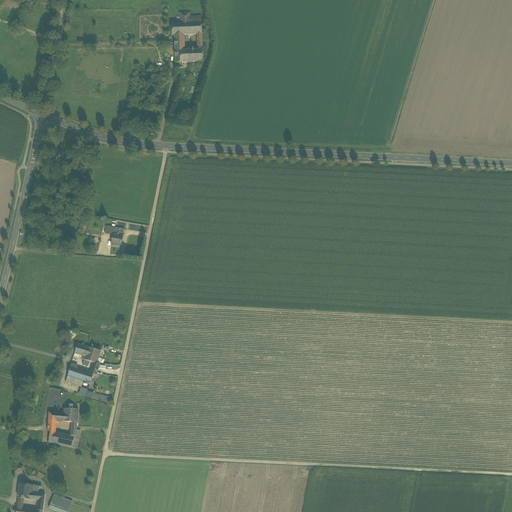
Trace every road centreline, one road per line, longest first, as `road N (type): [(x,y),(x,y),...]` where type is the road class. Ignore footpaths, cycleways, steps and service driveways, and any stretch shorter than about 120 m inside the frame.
road 1 (track): [(104,453),(511,474)]
road 2 (unclassified): [(162,145),(92,511)]
road 3 (tertiary): [(162,145),(511,163)]
road 4 (tertiary): [(12,247),(42,113)]
road 5 (tertiary): [(42,113),(90,133),(162,145)]
